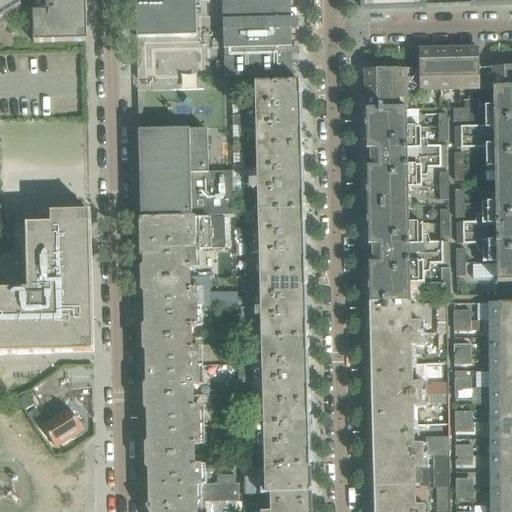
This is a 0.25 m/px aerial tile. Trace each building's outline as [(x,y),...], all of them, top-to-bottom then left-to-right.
[(87,43),(86,0),(0,0),(0,20),(21,7),(16,0),(45,0),(46,13),(33,13),(34,44),(87,43)] [(135,0),(136,39),(197,38),(195,0),(135,0)] [(511,7),(511,0),(362,0),(363,12),(511,7)] [(292,49),(290,2),(222,4),(224,78),(292,76),(292,57),(288,57),(288,49),(292,49)] [(493,92),(493,69),(479,70),(479,50),(458,51),(459,93),(493,92)] [(440,93),(439,51),(419,51),(419,71),(405,71),(406,94),(440,93)] [(459,93),(458,51),(439,51),(440,93),(459,93)] [(511,91),(511,69),(493,69),(493,92),(511,91)] [(406,94),(405,71),(365,72),(365,94),(406,94)] [(301,148),(300,83),(254,84),(254,108),(245,108),(246,118),(240,119),(240,106),(231,106),(232,128),(246,127),(246,128),(255,127),(255,149),(301,148)] [(511,91),(493,92),(494,129),(455,129),(456,151),(494,150),(495,187),(511,186),(511,91)] [(406,111),(406,94),(365,94),(366,113),(406,111)] [(446,170),(446,149),(421,150),(421,130),(407,131),(406,111),(366,113),(366,152),(371,152),(371,169),(367,169),(367,209),(408,208),(408,190),(422,190),(422,171),(446,170)] [(462,124),(462,111),(453,111),(453,124),(462,124)] [(471,124),(470,111),(462,111),(462,124),(471,124)] [(447,130),(447,116),(438,116),(438,130),(447,130)] [(447,144),(447,130),(438,130),(438,144),(447,144)] [(233,218),(232,173),(208,174),(207,131),(139,133),(141,222),(211,220),(210,218),(233,218)] [(303,212),(302,180),(301,148),(255,149),(256,172),(247,172),(248,191),(256,191),(257,213),(303,212)] [(463,169),(463,155),(454,155),(454,169),(463,169)] [(463,183),(463,169),(454,169),(454,183),(463,183)] [(448,188),(448,175),(439,175),(439,188),(448,188)] [(244,195),(244,181),(234,182),(235,195),(244,195)] [(511,186),(495,187),(495,206),(482,206),(482,225),(457,226),(458,247),(483,247),(483,265),(497,265),(497,284),(511,283),(511,186)] [(448,202),(448,188),(439,188),(440,202),(448,202)] [(464,206),(464,193),(455,193),(455,206),(464,206)] [(464,220),(464,206),(455,206),(455,220),(464,220)] [(448,266),(448,245),(423,246),(423,226),(409,226),(408,208),(367,209),(368,248),(373,248),(373,265),(369,265),(370,307),(411,306),(410,286),(424,286),(424,267),(448,266)] [(305,278),(304,245),(303,212),(257,213),(257,230),(235,230),(235,246),(236,246),(246,245),(249,245),(249,257),(258,257),(259,278),(305,278)] [(449,226),(449,212),(440,212),(440,226),(449,226)] [(0,356),(93,354),(90,213),(50,214),(51,226),(26,226),(28,292),(0,292),(0,356)] [(212,251),(211,230),(222,230),(222,220),(211,220),(141,222),(141,246),(144,246),(145,267),(142,270),(142,281),(190,280),(191,271),(197,270),(196,251),(212,251)] [(449,240),(449,226),(440,226),(440,240),(449,240)] [(247,260),(246,246),(246,245),(236,246),(237,260),(247,260)] [(465,265),(465,251),(456,251),(456,265),(465,265)] [(465,279),(465,265),(456,265),(456,279),(465,279)] [(450,284),(450,270),(441,271),(441,284),(450,284)] [(306,341),(305,278),(259,278),(259,301),(251,302),(251,309),(237,310),(237,322),(259,321),(260,341),(306,341)] [(199,330),(198,310),(208,309),(207,279),(190,280),(142,281),(143,292),(145,294),(146,304),(145,304),(145,316),(146,316),(146,326),(144,329),(143,329),(144,340),(194,338),(194,330),(199,330)] [(450,298),(450,284),(441,284),(441,298),(450,298)] [(511,322),(511,304),(500,305),(488,305),(488,323),(511,322)] [(436,336),(436,337),(439,337),(438,365),(446,365),(446,306),(415,306),(411,306),(370,307),(371,368),(416,367),(416,347),(425,347),(425,336),(436,336)] [(471,323),(470,313),(453,313),(453,323),(471,323)] [(511,339),(511,322),(488,323),(489,340),(511,339)] [(471,333),(471,323),(453,323),(453,333),(471,333)] [(200,368),(200,350),(195,350),(194,338),(144,340),(144,351),(147,353),(147,363),(146,363),(146,375),(147,375),(147,385),(145,387),(145,399),(196,397),(196,398),(209,398),(209,368),(200,368)] [(511,356),(511,339),(489,340),(489,357),(511,356)] [(308,405),(306,341),(260,341),(261,365),(252,365),(253,386),(261,385),(262,406),(308,405)] [(471,357),(471,347),(454,347),(454,357),(471,357)] [(511,372),(511,356),(489,357),(489,373),(511,372)] [(471,367),(471,357),(454,357),(454,367),(471,367)] [(448,406),(447,385),(426,385),(426,366),(416,367),(371,368),(373,428),(418,427),(417,409),(426,409),(426,397),(430,397),(430,406),(448,406)] [(239,398),(239,374),(238,367),(230,367),(230,383),(228,383),(229,398),(239,398)] [(511,389),(511,372),(489,373),(489,390),(511,389)] [(472,390),(471,380),(454,380),(454,390),(472,390)] [(511,406),(511,389),(489,390),(489,407),(511,406)] [(472,400),(472,390),(454,390),(455,401),(472,400)] [(27,395),(19,400),(25,411),(34,405),(27,395)] [(202,446),(202,429),(201,409),(196,409),(196,398),(196,397),(145,399),(145,410),(146,410),(148,412),(148,422),(148,434),(149,434),(149,444),(147,446),(146,446),(147,457),(197,456),(197,447),(202,446)] [(240,427),(239,406),(239,398),(229,398),(227,398),(228,428),(240,427)] [(309,470),(308,405),(262,406),(262,429),(254,429),(254,448),(262,447),(263,468),(263,471),(309,470)] [(511,423),(511,406),(489,407),(489,424),(511,423)] [(36,410),(27,416),(35,428),(44,423),(36,410)] [(83,431),(73,416),(70,411),(43,428),(55,448),(83,431)] [(472,424),(472,414),(455,414),(455,424),(472,424)] [(511,440),(511,423),(489,424),(489,441),(511,440)] [(472,434),(472,424),(455,424),(455,434),(472,434)] [(428,471),(428,458),(434,458),(434,490),(449,490),(449,476),(448,463),(448,439),(425,440),(425,446),(418,446),(418,427),(373,428),(374,490),(419,489),(426,489),(428,489),(428,471)] [(511,456),(511,440),(489,441),(489,457),(511,456)] [(472,458),(472,447),(455,448),(455,458),(472,458)] [(203,485),(203,468),(198,468),(197,456),(147,457),(147,469),(150,471),(150,481),(149,481),(149,487),(149,493),(150,493),(150,503),(150,508),(148,509),(149,511),(165,511),(169,510),(168,504),(199,503),(198,485),(203,485)] [(511,473),(511,456),(489,457),(490,474),(511,473)] [(473,468),(472,458),(455,458),(455,468),(473,468)] [(310,495),(309,470),(263,471),(263,468),(240,469),(241,477),(217,477),(217,486),(211,486),(203,486),(203,485),(198,485),(199,503),(199,505),(210,505),(210,504),(240,503),(239,497),(257,496),(310,495)] [(511,490),(511,473),(490,474),(490,491),(511,490)] [(473,491),(473,481),(456,481),(456,491),(473,491)] [(427,505),(426,489),(419,489),(374,490),(374,511),(428,511),(429,505),(427,505)] [(511,507),(511,490),(490,491),(490,508),(511,507)] [(473,501),(473,491),(456,491),(456,501),(473,501)] [(310,511),(310,495),(257,496),(257,511),(310,511)] [(210,511),(210,505),(199,505),(199,503),(168,504),(169,510),(165,511),(210,511)]
